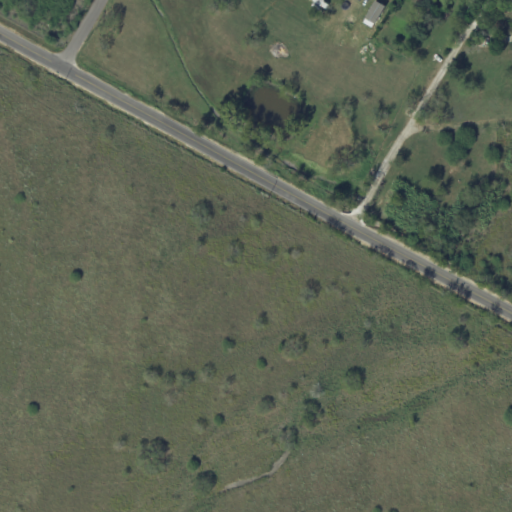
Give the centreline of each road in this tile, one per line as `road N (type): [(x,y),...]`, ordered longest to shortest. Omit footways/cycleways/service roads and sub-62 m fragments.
road 1 (tertiary): [(511,322),(0,34)]
road 2 (residential): [(346,232),(490,0)]
